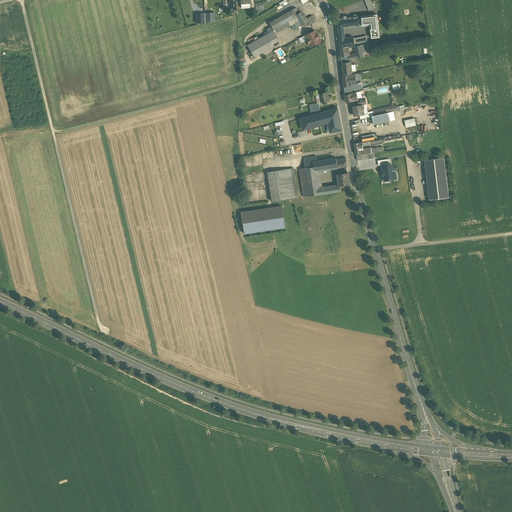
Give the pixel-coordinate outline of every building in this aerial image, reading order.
[(365,0),(369,11),(374,9),(371,0),(365,0)] [(263,4),(265,4),(265,2),(256,3),(257,10),(264,9),(263,4)] [(291,10),(269,23),(273,30),(292,19),(295,17),(295,16),(291,10)] [(204,13),(205,23),(215,21),(215,12),(204,13)] [(299,13),(295,16),(296,17),(301,26),(308,22),(306,19),(301,12),(299,13)] [(204,13),(195,13),(195,24),(205,23),(204,13)] [(376,14),(362,16),(363,26),(370,25),(372,38),(379,37),(376,14)] [(312,16),(306,19),(308,22),(309,25),(315,22),(312,16)] [(295,17),(292,19),(298,28),(301,26),(296,17),(295,17)] [(353,18),(338,19),(339,29),(343,28),(352,27),(354,27),(353,18)] [(353,38),(344,40),(343,28),(339,29),(341,48),(344,47),(348,47),(348,46),(355,45),(354,39),(354,38),(353,38)] [(273,30),(247,46),(252,54),(255,58),(280,43),(273,30)] [(315,31),(306,35),(308,39),(307,39),(307,40),(309,44),(311,42),(313,46),(321,42),(319,38),(319,37),(318,35),(317,34),(315,31)] [(366,36),(354,39),(355,45),(367,42),(366,36)] [(362,45),(356,47),(357,55),(358,58),(364,57),(362,45)] [(351,62),(346,63),(342,64),(343,75),(352,74),(351,62)] [(355,74),(343,76),(344,83),(348,83),(356,81),(355,74)] [(328,92),(320,94),(320,98),(317,99),(318,103),(319,103),(330,101),(329,96),(328,97),(328,92)] [(356,93),(345,96),(346,103),(358,100),(356,93)] [(318,103),(309,105),(311,113),(320,111),(319,103),(318,103)] [(360,105),(353,107),(355,116),(359,116),(364,115),(364,113),(362,105),(360,105)] [(393,106),(373,111),(374,115),(380,114),(394,111),(393,106)] [(338,109),(301,119),(304,130),(329,124),(331,132),(341,130),(338,109)] [(388,113),(372,116),(374,125),(390,121),(388,113)] [(407,127),(417,126),(416,118),(406,120),(407,127)] [(370,141),(354,144),(356,155),(364,154),(368,154),(372,153),(371,149),(371,148),(363,150),(363,147),(368,145),(368,146),(371,146),(370,141)] [(312,157),(304,158),(305,168),(313,167),(313,162),(312,157)] [(317,161),(313,162),(313,167),(314,169),(318,168),(318,170),(347,166),(347,161),(346,161),(346,158),(336,160),(336,158),(317,161)] [(444,158),(424,160),(429,200),(449,198),(444,158)] [(390,164),(382,165),(382,166),(382,170),(383,177),(383,176),(384,181),(389,180),(389,179),(394,178),(393,173),(394,172),(393,167),(391,167),(390,164)] [(314,169),(313,167),(305,168),(309,196),(317,195),(317,189),(321,188),(318,170),(318,168),(314,169)] [(291,168),(267,172),(272,202),(295,198),(291,168)] [(305,168),(299,169),(303,197),(309,196),(305,168)] [(348,173),(338,174),(340,186),(350,184),(348,173)] [(321,188),(317,189),(317,195),(341,191),(340,186),(321,188)] [(282,206),(241,212),(244,234),(285,228),(282,206)]
